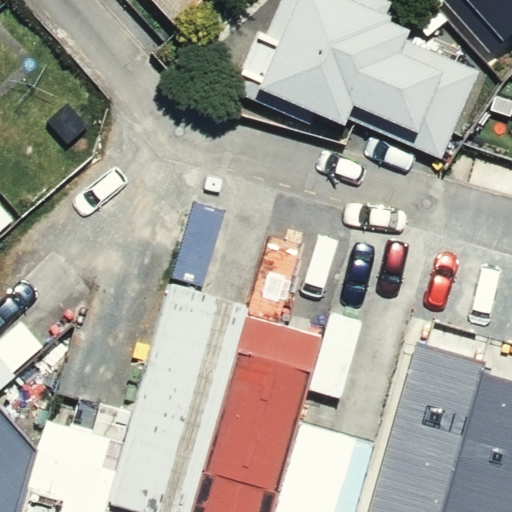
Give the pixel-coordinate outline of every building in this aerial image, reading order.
[(197,0),(145,0),(169,26),(197,0)] [(383,6),(369,0),(271,0),(254,40),(248,37),(228,83),(234,86),(229,98),(301,129),(306,118),(333,129),(336,123),(432,164),(470,76),(395,44),(400,34),(380,26),(382,21),(378,19),(383,6)] [(511,0),(443,0),(491,54),(511,36),(511,0)] [(116,440),(95,511),(179,511),(235,310),(237,299),(160,278),(116,440)] [(235,310),(179,511),(264,511),(315,333),(235,310)] [(353,511),(511,511),(511,378),(478,369),(482,355),(407,335),(353,511)] [(0,511),(8,511),(31,442),(0,409),(0,511)] [(8,511),(95,511),(116,440),(41,416),(31,442),(8,511)]
